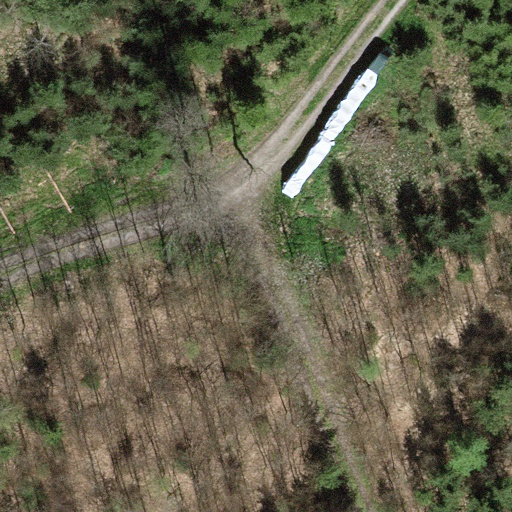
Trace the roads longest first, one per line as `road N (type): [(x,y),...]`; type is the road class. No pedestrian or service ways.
road 1 (track): [(0,274),(230,185),(280,138),(395,0)]
road 2 (track): [(230,185),(366,511)]
